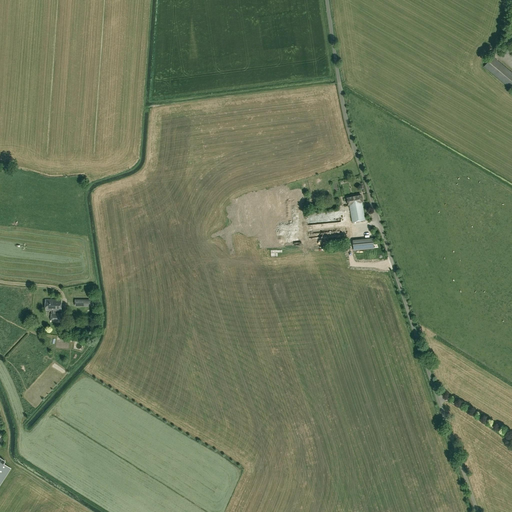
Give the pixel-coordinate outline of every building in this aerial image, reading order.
[(511,85),(511,73),(492,57),(484,67),(510,88),(511,85)] [(361,195),(347,198),(348,205),(349,204),(352,222),(365,220),(362,202),(361,195)] [(281,217),(276,197),(272,198),(276,218),(281,217)] [(304,203),(306,210),(312,209),(312,205),(309,206),(308,202),(304,203)] [(329,237),(327,224),(308,225),(309,239),(329,237)] [(284,234),(264,235),(265,246),(283,245),(283,242),(284,242),(284,234)] [(355,250),(375,248),(374,239),(354,240),(355,250)] [(61,300),(45,300),(45,311),(51,311),(51,313),(51,322),(61,322),(61,313),(55,313),(55,311),(61,311),(61,300)] [(0,480),(8,467),(0,461),(0,480)]
